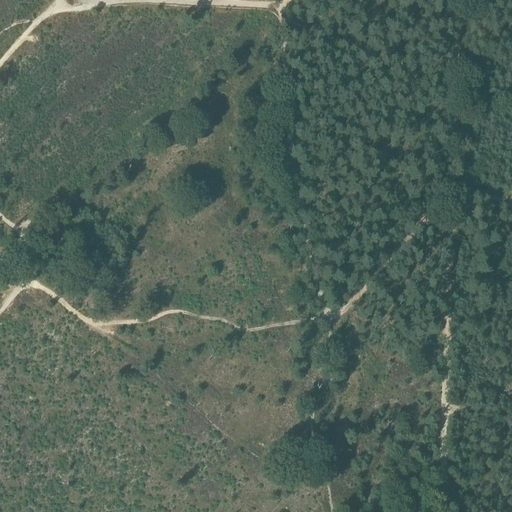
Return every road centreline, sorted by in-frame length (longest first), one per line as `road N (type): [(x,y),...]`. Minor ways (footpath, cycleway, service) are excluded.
road 1 (track): [(22,281),(90,322),(177,311),(245,331),(327,318)]
road 2 (track): [(441,511),(451,202)]
road 3 (track): [(451,202),(458,0)]
road 4 (track): [(327,318),(346,309),(393,252),(451,202)]
road 5 (track): [(135,0),(279,5)]
